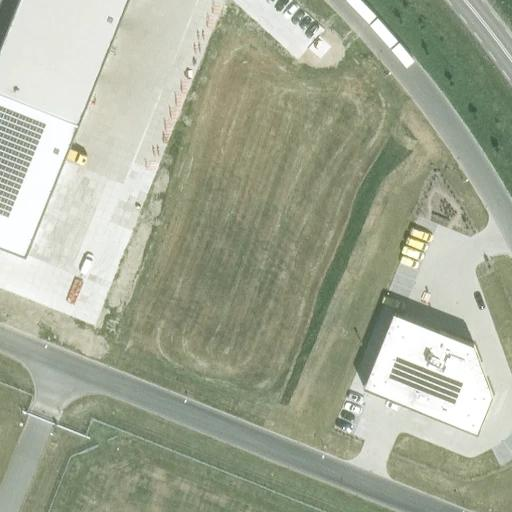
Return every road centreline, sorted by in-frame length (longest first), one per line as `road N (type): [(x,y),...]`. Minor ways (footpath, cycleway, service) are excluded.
road 1 (unclassified): [(63,364),(432,511)]
road 2 (unclassified): [(342,0),(435,109),(511,228)]
road 3 (unclassified): [(4,511),(63,364)]
